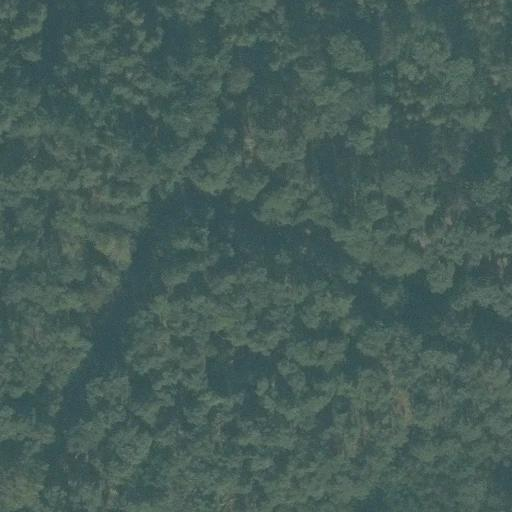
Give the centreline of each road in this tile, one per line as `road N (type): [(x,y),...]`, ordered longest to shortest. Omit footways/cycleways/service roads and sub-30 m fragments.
road 1 (track): [(511,323),(163,175)]
road 2 (track): [(163,175),(0,504)]
road 3 (track): [(163,175),(242,0)]
